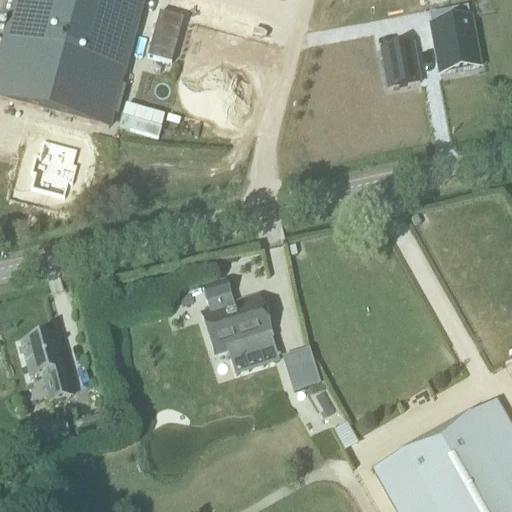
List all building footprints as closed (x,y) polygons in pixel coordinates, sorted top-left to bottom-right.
[(0,101),(108,131),(145,0),(14,0),(0,57),(0,101)] [(400,0),(404,16),(425,11),(422,0),(400,0)] [(479,70),(467,9),(451,12),(453,23),(431,27),(440,77),(479,70)] [(412,45),(382,51),(389,91),(420,85),(412,45)] [(0,129),(0,171),(18,177),(25,149),(46,155),(45,158),(41,157),(37,174),(41,174),(37,189),(68,197),(72,183),(76,184),(81,168),(77,167),(81,152),(27,138),(27,137),(0,129)] [(255,223),(257,243),(273,241),(271,222),(255,223)] [(210,314),(202,316),(216,358),(270,341),(257,299),(233,307),(225,284),(202,292),(210,314)] [(53,339),(21,348),(30,382),(43,378),(50,405),(67,400),(70,409),(88,404),(80,374),(64,378),(53,339)] [(290,384),(294,394),(320,386),(317,375),(290,384)] [(41,407),(41,385),(18,385),(18,408),(41,407)] [(393,399),(398,410),(424,399),(419,388),(393,399)] [(416,454),(375,477),(394,511),(511,511),(511,431),(499,408),(458,431),(461,435),(419,459),(416,454)] [(88,414),(72,418),(77,435),(93,431),(88,414)] [(68,441),(62,422),(33,430),(37,451),(68,441)]
